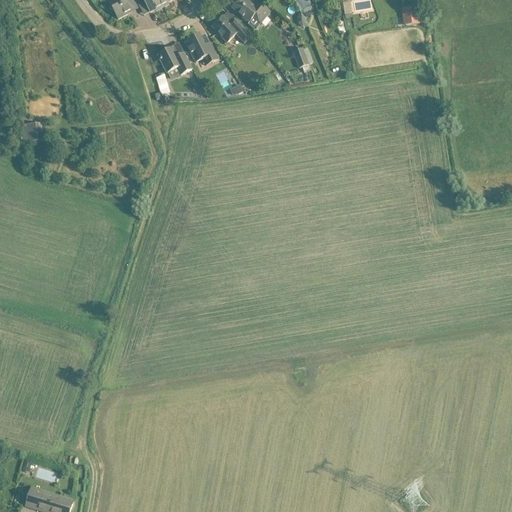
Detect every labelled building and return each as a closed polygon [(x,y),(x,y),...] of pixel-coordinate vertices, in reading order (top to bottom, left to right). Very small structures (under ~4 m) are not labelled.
[(138,9),(133,1),(132,0),(110,0),(108,1),(110,6),(110,7),(112,10),(113,10),(118,20),(128,15),(138,9)] [(157,0),(135,0),(140,8),(145,5),(150,13),(155,10),(156,12),(162,8),(157,0)] [(157,0),(162,8),(169,5),(168,3),(173,0),(157,0)] [(253,6),(245,0),(238,0),(232,8),(242,17),(242,19),(246,22),(248,22),(250,23),(254,19),(261,25),(271,13),(257,1),(253,6)] [(408,26),(421,25),(419,12),(407,13),(408,26)] [(231,25),(224,17),(212,28),(227,44),(236,36),(245,44),(252,38),(236,21),(231,25)] [(205,47),(200,38),(199,37),(197,38),(196,37),(190,40),(191,41),(186,43),(196,64),(203,60),(207,67),(219,60),(210,44),(205,47)] [(185,54),(177,58),(172,49),(167,52),(158,57),(163,66),(163,68),(164,70),(166,71),(167,74),(178,69),(181,76),(193,70),(185,54)] [(311,72),(303,49),(294,53),(300,70),(303,69),(305,74),(311,72)] [(163,95),(173,93),(168,75),(158,78),(163,95)] [(43,142),(41,124),(22,126),(24,143),(43,142)] [(32,462),(25,459),(22,470),(29,472),(32,462)] [(70,511),(73,503),(64,500),(32,490),(26,507),(42,511),(70,511)]
